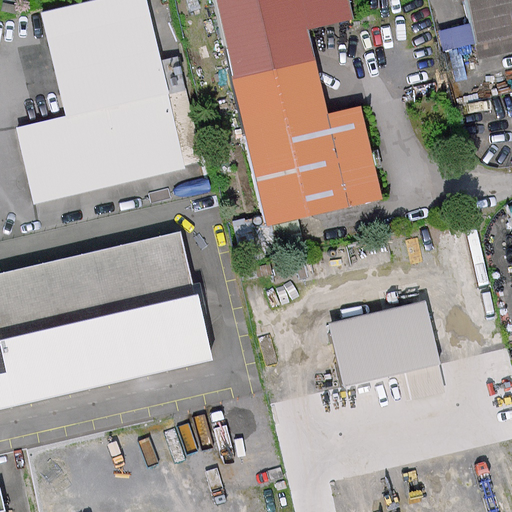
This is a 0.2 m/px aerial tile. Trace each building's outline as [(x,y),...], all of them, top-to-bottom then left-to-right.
[(159,70),(142,0),(93,0),(45,12),(70,118),(22,130),(38,198),(197,160),(175,66),(159,70)] [(219,0),(269,222),(378,197),(367,149),(358,110),(326,118),(305,26),(349,16),(345,0),(219,0)] [(511,0),(468,0),(477,38),(511,30),(511,0)] [(180,231),(0,272),(0,336),(195,291),(180,231)] [(0,336),(0,407),(210,360),(195,291),(0,336)] [(333,325),(347,385),(393,374),(438,363),(423,303),(333,325)]
